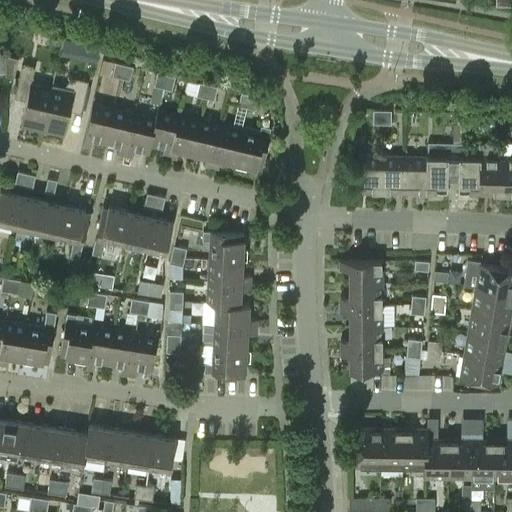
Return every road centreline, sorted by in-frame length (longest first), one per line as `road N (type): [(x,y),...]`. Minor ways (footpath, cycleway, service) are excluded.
road 1 (residential): [(316,404),(192,406),(0,381)]
road 2 (residential): [(0,144),(306,215)]
road 3 (residential): [(306,215),(511,226)]
road 4 (secondary): [(124,0),(323,49)]
road 5 (residential): [(316,404),(511,397)]
road 6 (secondary): [(326,22),(135,0)]
road 7 (residential): [(316,404),(306,215)]
road 8 (secondary): [(511,61),(326,22)]
road 9 (secondary): [(323,49),(511,65)]
